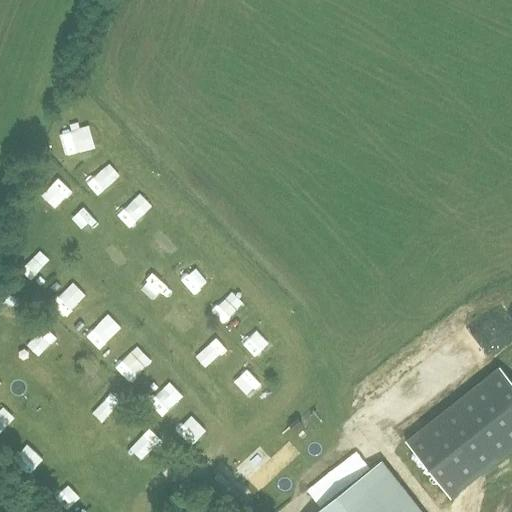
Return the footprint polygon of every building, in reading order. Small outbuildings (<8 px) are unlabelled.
[(61,128),(67,152),(79,149),(73,125),(61,128)] [(98,188),(113,174),(100,160),(85,174),(98,188)] [(61,194),(78,187),(68,165),(51,173),(61,194)] [(75,215),(90,230),(103,216),(88,201),(75,215)] [(146,239),(164,257),(185,237),(167,219),(146,239)] [(120,230),(105,244),(123,264),(138,250),(120,230)] [(204,253),(191,264),(205,279),(218,268),(204,253)] [(196,291),(205,283),(190,265),(180,272),(196,291)] [(50,297),(65,313),(82,297),(67,281),(50,297)] [(184,295),(167,310),(186,331),(203,316),(184,295)] [(487,310),(507,339),(511,335),(511,313),(502,299),(487,310)] [(105,343),(112,324),(93,317),(86,336),(105,343)] [(37,332),(60,345),(66,333),(43,321),(37,332)] [(244,343),(257,355),(271,339),(258,327),(244,343)] [(222,363),(235,346),(213,330),(200,347),(222,363)] [(135,380),(147,364),(129,350),(117,365),(135,380)] [(93,396),(107,374),(93,365),(79,388),(93,396)] [(511,449),(511,383),(500,367),(405,442),(450,498),(511,449)] [(150,399),(165,415),(180,401),(164,385),(150,399)] [(115,413),(120,400),(105,395),(101,408),(115,413)] [(294,423),(309,443),(324,432),(309,411),(294,423)] [(192,435),(195,417),(179,415),(177,433),(192,435)] [(254,480),(264,492),(305,454),(294,443),(254,480)] [(23,459),(34,465),(41,453),(30,446),(23,459)] [(420,511),(380,462),(316,511),(420,511)] [(75,484),(63,494),(72,506),(85,496),(75,484)]
